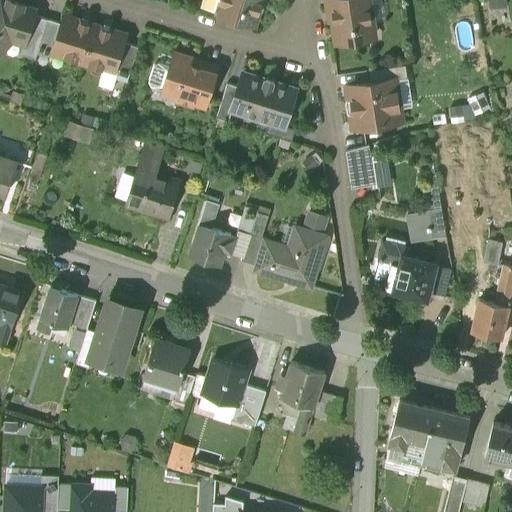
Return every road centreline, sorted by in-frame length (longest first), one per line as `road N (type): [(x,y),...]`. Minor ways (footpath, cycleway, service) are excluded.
road 1 (residential): [(347,344),(0,233)]
road 2 (residential): [(315,66),(353,296),(347,344)]
road 3 (residential): [(108,0),(315,66)]
road 4 (residential): [(364,511),(374,351)]
road 5 (residential): [(511,385),(374,351)]
